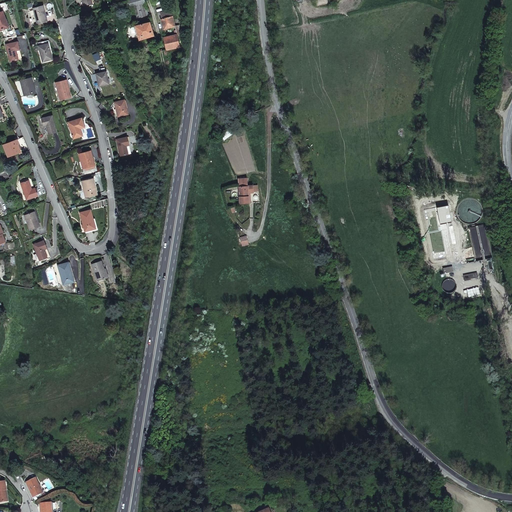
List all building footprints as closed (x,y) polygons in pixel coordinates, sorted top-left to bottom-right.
[(130,6),(134,5),(139,25),(135,26),(139,40),(154,35),(150,22),(145,2),(144,0),(130,0),(129,0),(130,6)] [(43,6),(33,9),(37,24),(47,21),(43,6)] [(161,19),(163,30),(175,26),(173,16),(171,10),(160,13),(162,19),(161,19)] [(9,27),(3,12),(0,12),(0,29),(0,30),(9,27)] [(180,47),(177,35),(177,34),(177,35),(165,37),(163,37),(166,50),(180,47)] [(20,50),(18,42),(6,44),(10,61),(18,60),(22,59),(20,50)] [(49,43),(38,46),(43,62),(53,59),(51,54),(49,43)] [(96,74),(99,86),(109,84),(106,72),(96,74)] [(27,79),(21,80),(25,95),(36,93),(32,78),(31,78),(27,79)] [(71,97),(67,80),(56,83),(58,92),(60,91),(62,99),(71,97)] [(115,102),(118,116),(128,114),(124,100),(115,102)] [(52,116),(42,118),(44,126),(46,126),(47,125),(48,128),(47,128),(49,134),(57,132),(52,116)] [(85,127),(82,118),(69,123),(74,138),(82,136),(80,128),(85,127)] [(21,152),(28,149),(23,137),(18,139),(4,145),(8,157),(21,152)] [(116,139),(120,156),(128,154),(126,146),(129,145),(127,137),(116,139)] [(95,165),(91,151),(79,154),(81,162),(83,161),(85,168),(86,168),(90,167),(91,166),(94,165),(95,165)] [(248,192),(259,192),(258,184),(248,185),(247,178),(239,179),(240,204),(249,204),(248,192)] [(85,189),(87,197),(97,194),(93,179),(82,181),(84,189),(85,189)] [(29,181),(21,183),(27,200),(38,196),(35,188),(31,190),(30,188),(31,187),(29,181)] [(91,210),(80,212),(85,231),(96,228),(93,219),(91,210)] [(40,226),(34,212),(25,215),(30,230),(40,226)] [(246,236),(240,237),(242,247),(248,245),(246,236)] [(47,248),(44,241),(34,245),(40,260),(47,257),(44,249),(47,248)] [(103,265),(101,261),(92,264),(98,281),(107,278),(109,277),(104,264),(103,265)] [(71,282),(74,281),(69,262),(58,265),(64,284),(71,282)] [(474,270),(460,273),(461,279),(467,278),(467,276),(474,275),(474,270)] [(72,283),(71,282),(64,284),(66,291),(74,291),(74,289),(72,283)] [(26,482),(34,497),(43,493),(36,478),(26,482)] [(52,511),(51,502),(40,503),(41,511),(52,511)]
